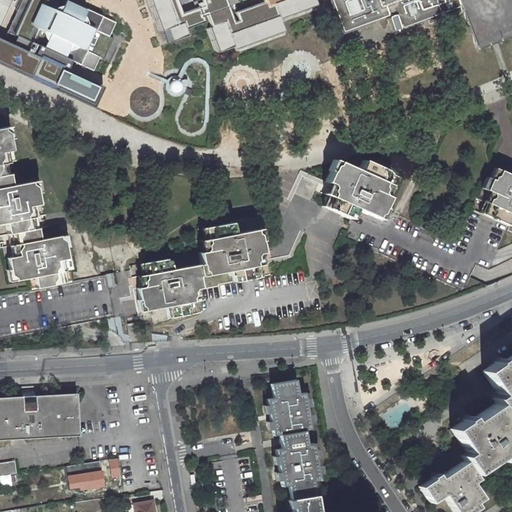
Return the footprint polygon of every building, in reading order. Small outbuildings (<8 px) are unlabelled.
[(22,0),(17,13),(0,48),(0,63),(80,101),(90,80),(67,70),(72,60),(94,70),(100,56),(104,58),(114,38),(109,36),(116,22),(69,0),(22,0)] [(511,0),(147,0),(159,31),(166,29),(170,42),(188,35),(186,28),(203,21),(201,16),(207,14),(211,26),(206,28),(215,53),(234,46),(236,51),(286,34),(281,21),(319,7),(316,0),(332,0),(344,29),(390,14),(391,17),(389,17),(393,29),(427,17),(429,24),(463,12),(477,52),(511,39),(511,0)] [(167,81),(166,85),(167,90),(170,94),(175,96),(179,96),(184,93),(186,89),(186,84),(184,80),(180,77),(175,76),(171,77),(167,81)] [(0,338),(123,316),(124,321),(139,318),(130,271),(71,282),(69,272),(75,270),(69,246),(64,247),(61,235),(44,238),(41,222),(46,221),(45,215),(43,215),(39,192),(36,193),(34,182),(15,185),(11,161),(16,160),(11,137),(7,138),(5,127),(0,127),(0,240),(0,243),(0,255),(3,272),(6,272),(8,283),(25,281),(27,290),(0,295),(0,338)] [(440,278),(457,239),(388,208),(402,177),(362,159),(357,170),(336,161),(332,171),(330,170),(321,192),(328,196),(323,206),(351,218),(349,224),(351,226),(346,237),(440,278)] [(511,173),(494,166),(489,177),(492,178),(487,188),(482,185),(472,207),(471,206),(457,239),(440,278),(466,289),(478,263),(491,268),(508,229),(511,230),(511,173)] [(200,253),(157,263),(157,261),(140,264),(140,265),(129,268),(130,271),(139,318),(144,317),(145,322),(154,320),(155,326),(159,326),(159,324),(172,322),(171,320),(204,313),(202,301),(204,300),(203,291),(221,287),(220,285),(271,275),(267,252),(268,252),(268,248),(266,249),(261,218),(245,221),(245,219),(231,221),(231,223),(196,229),(200,253)] [(435,490),(439,494),(446,509),(459,499),(468,511),(492,511),(494,511),(489,505),(499,501),(490,487),(501,481),(511,474),(511,375),(511,376),(511,419),(502,426),(497,421),(489,427),(479,434),(494,454),(496,459),(490,463),(480,466),(458,481),(454,476),(435,490)] [(272,398),(265,398),(271,436),(279,435),(281,449),(274,450),(281,487),(288,486),(291,511),(317,511),(313,481),(319,480),(313,443),(306,444),(303,430),(310,429),(304,392),(297,393),(294,379),(269,383),(272,398)] [(0,438),(79,435),(76,392),(34,395),(34,389),(21,389),(22,395),(0,396),(0,438)] [(0,475),(17,473),(15,460),(0,461),(0,475)] [(0,488),(10,486),(9,478),(0,478),(0,488)] [(154,511),(153,502),(134,505),(134,511),(154,511)]
